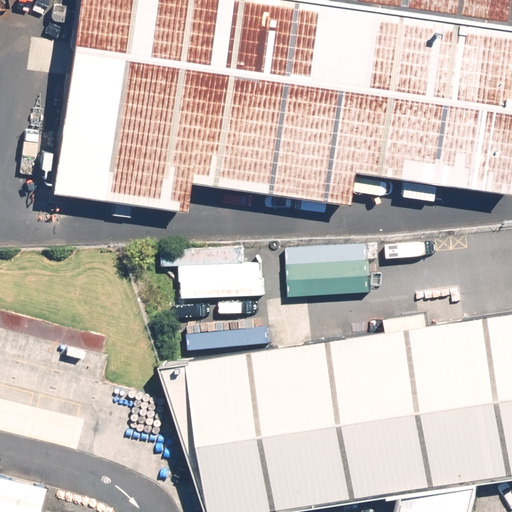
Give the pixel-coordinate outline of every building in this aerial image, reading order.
[(511,24),(328,0),(77,0),(52,188),(187,206),(190,180),(346,200),(350,169),(508,189),(511,158),(511,24)] [(511,0),(330,0),(511,23),(511,0)] [(243,244),(159,247),(160,268),(175,268),(176,299),(262,296),(261,261),(243,262),(243,244)] [(39,310),(0,300),(0,377),(22,382),(39,310)] [(511,309),(165,359),(215,511),(230,511),(281,505),(408,488),(482,477),(511,472),(511,309)] [(0,511),(30,511),(39,480),(0,470),(0,511)] [(408,488),(401,511),(473,511),(482,477),(408,488)]
